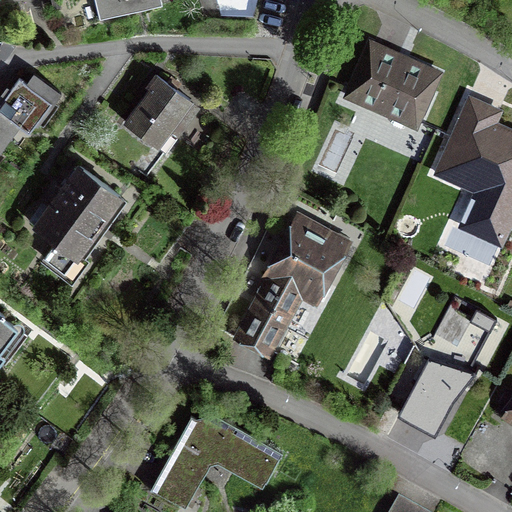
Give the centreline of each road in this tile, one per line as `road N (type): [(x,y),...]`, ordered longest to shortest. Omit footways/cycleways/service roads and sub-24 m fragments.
road 1 (residential): [(168,351),(255,174),(316,0)]
road 2 (residential): [(168,351),(355,435),(493,511)]
road 3 (residential): [(54,511),(168,351)]
road 4 (residential): [(511,67),(387,0)]
